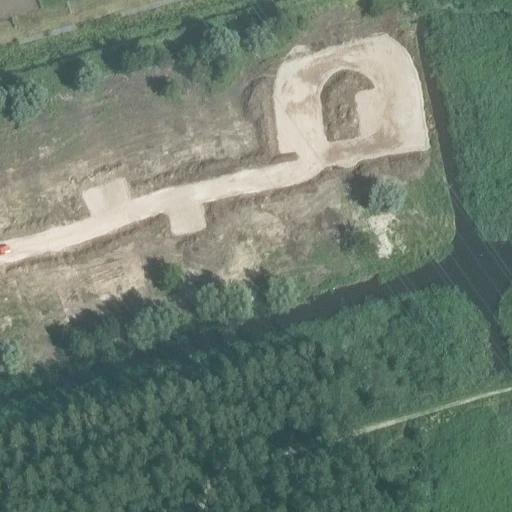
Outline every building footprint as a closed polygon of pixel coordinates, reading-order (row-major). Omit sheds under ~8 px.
[(186,103),(169,139),(182,145),(199,109),(186,103)] [(129,110),(126,132),(141,134),(140,141),(153,143),(158,109),(145,107),(144,112),(129,110)] [(72,137),(58,144),(68,165),(83,158),(72,137)] [(28,139),(15,148),(35,174),(27,180),(35,191),(43,186),(44,187),(57,178),(28,139)] [(278,196),(232,206),(235,221),(282,211),(278,196)] [(127,232),(85,255),(92,269),(120,254),(125,262),(137,256),(132,247),(134,246),(127,232)] [(257,235),(256,253),(282,254),(283,236),(257,235)] [(62,256),(16,269),(20,284),(22,284),(25,293),(38,289),(36,280),(66,272),(62,256)] [(192,298),(170,300),(171,313),(193,312),(194,325),(207,324),(205,290),(191,291),(192,298)] [(27,304),(25,317),(36,319),(34,326),(30,325),(27,338),(50,343),(53,330),(46,328),(47,321),(58,323),(61,310),(27,304)] [(0,379),(5,378),(0,366),(21,359),(17,346),(0,351),(0,379)]
